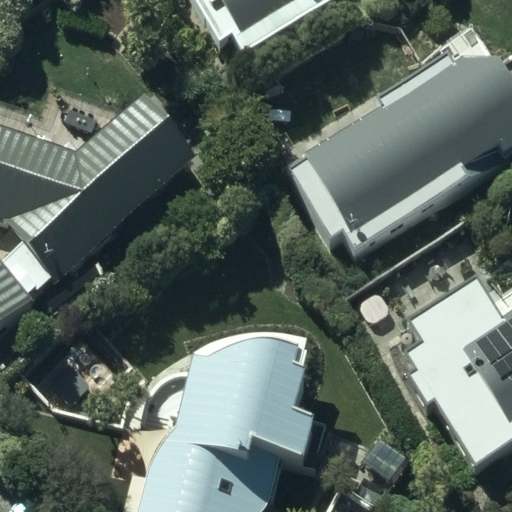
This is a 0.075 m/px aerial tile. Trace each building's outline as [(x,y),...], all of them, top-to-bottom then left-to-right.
[(180,0),(219,65),(233,56),(242,71),(362,0),(180,0)] [(308,169),(287,181),(327,248),(343,238),(355,258),(511,163),(511,121),(497,96),(461,80),(454,85),(446,74),(377,112),(381,119),(304,161),(308,169)] [(193,174),(144,117),(136,123),(71,98),(48,157),(0,137),(0,218),(6,221),(19,238),(14,242),(0,255),(0,334),(35,302),(29,296),(53,278),(57,282),(193,174)] [(511,295),(488,309),(477,290),(411,330),(423,350),(408,359),(417,375),(410,379),(430,412),(436,408),(474,470),(511,447),(511,295)] [(272,511),(275,496),(300,501),(328,435),(304,426),(306,382),(294,382),(293,382),(293,374),(280,375),(278,375),(275,374),(273,373),(270,372),(268,372),(265,371),(263,371),(260,370),(258,370),(255,370),(252,370),(250,370),(247,370),(245,370),(242,370),(240,370),(237,371),(234,371),(232,371),(229,372),(227,372),(224,373),(222,374),(219,375),(217,376),(215,377),(212,378),(194,377),(178,459),(177,459),(175,460),(174,460),(173,461),(171,462),(170,462),(169,463),(168,464),(166,465),(165,466),(164,466),(163,467),(162,468),(161,469),(159,470),(158,471),(157,472),(156,473),(155,474),(155,475),(154,477),(153,478),(152,479),(151,480),(150,481),(149,483),(149,484),(148,485),(147,487),(147,488),(146,489),(146,491),(145,492),(145,493),(144,495),(139,511),(272,511)]
